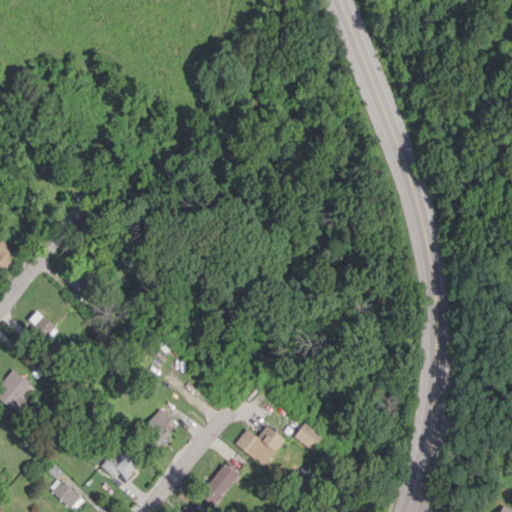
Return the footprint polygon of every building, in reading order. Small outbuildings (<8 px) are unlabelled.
[(0,268),(14,252),(0,239),(0,268)] [(76,291),(87,278),(75,267),(64,280),(76,291)] [(46,342),(57,330),(35,310),(24,321),(46,342)] [(0,401),(11,411),(32,385),(11,368),(0,381),(0,401)] [(170,419),(158,408),(140,427),(158,444),(169,433),(163,427),(170,419)] [(292,436),(310,449),(320,435),(302,422),(292,436)] [(233,442),(261,465),(282,439),(264,425),(255,436),(244,428),(233,442)] [(100,466),(111,474),(115,469),(125,477),(137,460),(116,444),(100,466)] [(197,494),(210,505),(235,474),(222,463),(197,494)] [(70,509),(80,498),(58,477),(47,488),(70,509)]
